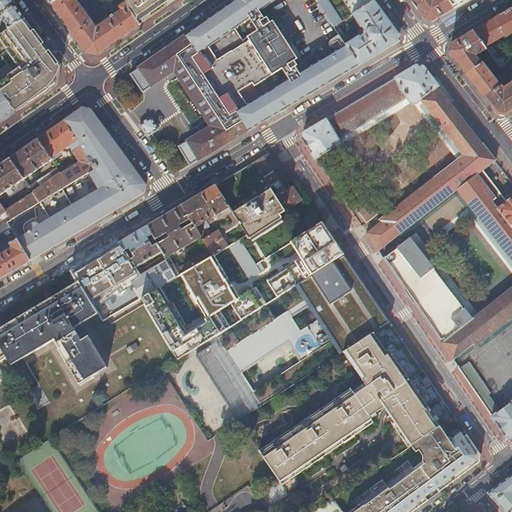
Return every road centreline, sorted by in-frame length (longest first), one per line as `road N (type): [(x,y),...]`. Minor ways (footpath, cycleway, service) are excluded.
road 1 (residential): [(279,132),(504,458)]
road 2 (residential): [(171,194),(0,295)]
road 3 (residential): [(425,42),(279,132)]
road 4 (secondary): [(209,0),(90,84)]
road 5 (residential): [(90,84),(171,194)]
road 6 (residential): [(279,132),(171,194)]
